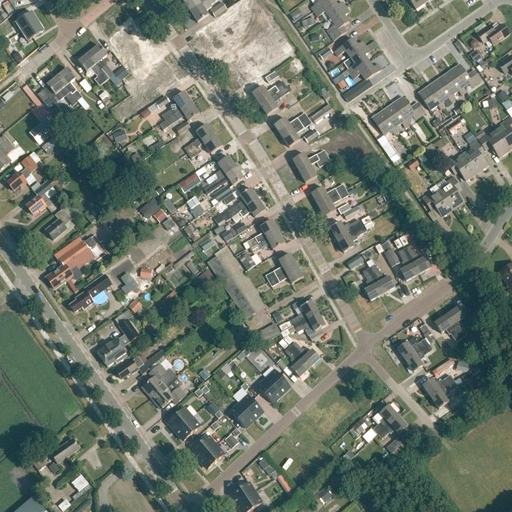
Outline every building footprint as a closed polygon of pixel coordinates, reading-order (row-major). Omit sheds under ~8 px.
[(185,0),(182,2),(190,13),(208,0),(185,0)] [(208,0),(190,13),(197,24),(208,17),(204,11),(210,7),(219,0),(208,0)] [(311,9),(314,13),(333,1),(332,0),(316,0),(319,3),(311,9)] [(408,0),(416,10),(426,3),(424,0),(408,0)] [(325,13),(330,19),(346,8),(342,3),(337,7),(333,1),(314,13),(318,18),(325,13)] [(210,12),(215,19),(227,11),(222,4),(210,12)] [(327,32),(334,42),(347,33),(344,27),(349,24),(345,17),(350,14),(346,8),(330,19),(335,26),(327,32)] [(290,16),(294,22),(300,18),(296,12),(290,16)] [(15,24),(21,33),(38,23),(32,13),(15,24)] [(44,32),(38,23),(21,33),(28,43),(44,32)] [(221,23),(205,34),(212,45),(228,34),(221,23)] [(132,25),(121,33),(133,49),(143,41),(132,25)] [(489,40),(493,47),(509,36),(502,25),(490,33),(487,28),(477,35),(483,44),(489,40)] [(121,33),(111,40),(122,56),(133,49),(121,33)] [(228,34),(212,45),(219,56),(236,45),(228,34)] [(350,59),(366,48),(363,43),(357,46),(354,41),(353,40),(334,53),(338,58),(345,52),(350,59)] [(16,43),(11,45),(15,54),(20,52),(16,43)] [(88,55),(109,80),(114,76),(106,67),(107,66),(102,61),(107,57),(99,47),(88,55)] [(350,76),(369,63),(365,57),(370,53),(366,48),(350,59),(355,66),(347,71),(350,76)] [(329,49),(319,56),(323,61),(333,54),(329,49)] [(481,55),(477,50),(469,56),(473,61),(481,55)] [(247,54),(231,65),(237,74),(254,63),(247,54)] [(94,82),(99,88),(109,80),(88,55),(78,64),(86,74),(90,70),(98,79),(94,82)] [(479,65),(482,69),(493,61),(490,57),(479,65)] [(505,75),(510,71),(511,73),(511,63),(508,59),(498,66),(505,75)] [(161,60),(145,71),(152,82),(169,71),(161,60)] [(302,60),(296,64),(299,68),(305,64),(302,60)] [(254,63),(237,74),(244,83),(260,72),(254,63)] [(365,81),(366,82),(382,71),(378,65),(373,69),(369,63),(350,76),(353,81),(361,75),(365,81)] [(461,90),(463,88),(469,85),(472,89),(482,82),(474,71),(467,76),(460,65),(449,73),(461,90)] [(114,77),(121,83),(128,74),(122,68),(114,77)] [(57,77),(66,88),(76,79),(67,69),(57,77)] [(169,71),(152,82),(160,93),(176,82),(169,71)] [(265,79),(269,85),(278,78),(274,73),(265,79)] [(451,97),(453,96),(458,92),(462,96),(466,93),(463,88),(461,90),(449,73),(439,80),(451,97)] [(66,98),(73,107),(78,103),(70,93),(66,88),(57,77),(46,86),(51,92),(47,96),(55,105),(59,101),(56,96),(60,92),(65,98),(66,98)] [(342,81),(339,77),(332,82),(336,86),(342,81)] [(77,82),(85,91),(90,87),(82,78),(77,82)] [(440,104),(443,103),(448,99),(451,104),(456,100),(453,96),(451,97),(439,80),(428,87),(440,104)] [(252,95),(259,106),(286,88),(282,83),(267,93),(263,88),(252,95)] [(349,94),(353,100),(363,93),(358,87),(349,94)] [(440,104),(428,87),(418,94),(430,112),(438,106),(441,111),(446,107),(443,103),(440,104)] [(286,88),(259,106),(267,117),(278,110),(274,104),(290,93),(286,88)] [(70,93),(78,103),(82,99),(75,89),(70,93)] [(105,100),(112,95),(108,90),(102,95),(105,100)] [(320,95),(325,102),(330,98),(324,90),(319,93),(320,95)] [(497,96),(502,103),(509,98),(504,91),(497,96)] [(161,117),(165,122),(192,104),(186,95),(174,103),(175,104),(169,108),(171,110),(161,117)] [(155,105),(159,110),(169,103),(166,98),(155,105)] [(403,98),(392,105),(408,127),(410,125),(407,121),(412,117),(415,121),(425,114),(418,104),(411,109),(403,98)] [(497,100),(488,101),(489,109),(498,108),(497,100)] [(293,116),(307,107),(305,102),(290,112),(293,116)] [(160,126),(163,131),(184,117),(190,126),(201,118),(192,104),(165,122),(160,126)] [(311,119),(315,124),(334,111),(330,105),(311,119)] [(392,105),(382,112),(397,134),(399,132),(396,128),(402,124),(405,129),(408,127),(392,105)] [(372,120),(384,137),(391,131),(395,136),(397,134),(382,112),(372,120)] [(285,120),(274,127),(281,138),(308,120),(304,114),(289,125),(285,120)] [(496,132),(510,152),(511,150),(511,120),(509,116),(503,120),(504,123),(500,126),(502,128),(496,132)] [(40,146),(57,132),(47,120),(30,134),(40,146)] [(308,120),(281,138),(289,149),(300,141),(296,136),(312,125),(308,120)] [(440,126),(436,120),(431,124),(435,129),(440,126)] [(472,131),(464,120),(449,130),(452,134),(462,127),(467,134),(472,131)] [(333,124),(335,130),(342,125),(339,121),(333,124)] [(176,131),(179,136),(190,129),(187,123),(176,131)] [(188,155),(198,148),(203,144),(214,137),(206,126),(196,133),(200,140),(195,143),(194,143),(184,150),(188,155)] [(303,139),(307,144),(319,136),(315,130),(303,139)] [(124,131),(113,135),(116,145),(128,140),(124,131)] [(482,132),(475,137),(478,141),(485,136),(482,132)] [(492,148),(499,159),(510,152),(496,132),(490,136),(489,133),(485,136),(478,141),(485,152),(492,148)] [(56,136),(48,143),(53,149),(61,143),(56,136)] [(0,150),(1,151),(0,151),(0,170),(11,162),(11,163),(18,158),(12,152),(15,150),(5,137),(0,141),(0,150)] [(215,138),(204,146),(212,158),(224,150),(215,138)] [(463,155),(477,175),(487,167),(481,158),(485,154),(477,142),(470,147),(471,150),(463,155)] [(392,143),(388,147),(396,156),(400,153),(392,143)] [(437,151),(443,159),(447,157),(441,148),(437,151)] [(189,157),(191,161),(202,153),(200,149),(189,157)] [(292,161),(299,173),(310,167),(316,164),(327,158),(324,152),(307,161),(304,155),(292,161)] [(29,156),(36,165),(39,161),(33,153),(29,156)] [(459,172),(466,182),(477,175),(463,155),(455,161),(453,158),(446,163),(455,176),(459,172)] [(7,184),(14,192),(19,188),(21,190),(28,184),(25,181),(30,177),(29,176),(38,169),(29,158),(21,164),(27,171),(21,176),(19,174),(7,184)] [(327,158),(316,164),(319,169),(330,163),(327,158)] [(210,187),(236,169),(230,160),(219,167),(221,171),(206,182),(210,187)] [(420,165),(416,160),(407,166),(411,171),(420,165)] [(299,173),(305,185),(317,178),(310,167),(299,173)] [(244,180),(236,169),(210,187),(204,191),(207,196),(223,186),(229,182),(233,187),(244,180)] [(178,187),(184,194),(200,182),(195,174),(178,187)] [(34,194),(38,198),(26,207),(33,216),(38,212),(40,214),(47,208),(44,205),(49,201),(45,196),(53,190),(51,187),(58,182),(53,175),(46,181),(47,183),(34,194)] [(439,192),(452,211),(463,203),(457,194),(462,190),(453,178),(446,183),(447,186),(439,192)] [(311,195),(318,208),(346,192),(343,186),(326,195),(323,189),(311,195)] [(214,196),(219,204),(232,195),(227,187),(214,196)] [(318,208),(324,219),(336,212),(332,206),(349,197),(350,199),(357,195),(354,190),(347,194),(346,192),(318,208)] [(222,216),(225,221),(227,222),(259,200),(252,191),(241,199),(243,202),(222,216)] [(435,208),(442,218),(452,211),(439,192),(431,197),(429,194),(422,199),(430,212),(435,208)] [(223,202),(226,206),(236,200),(233,195),(223,202)] [(153,200),(142,210),(151,219),(161,209),(153,200)] [(266,212),(258,201),(232,219),(235,224),(251,213),(255,219),(266,212)] [(192,209),(194,211),(191,213),(195,219),(205,213),(199,204),(192,209)] [(70,205),(55,217),(59,221),(46,232),(54,242),(68,230),(65,227),(71,221),(70,220),(77,214),(70,205)] [(338,210),(341,216),(351,210),(348,205),(338,210)] [(357,208),(343,216),(346,221),(360,214),(357,208)] [(160,211),(153,217),(159,224),(166,218),(160,211)] [(361,222),(364,226),(371,222),(368,218),(361,222)] [(170,220),(163,225),(169,232),(175,227),(170,220)] [(260,228),(266,240),(278,234),(271,222),(260,228)] [(330,229),(337,242),(362,228),(359,222),(350,226),(349,225),(343,228),(341,223),(330,229)] [(364,227),(366,231),(374,228),(371,223),(364,227)] [(243,224),(234,229),(238,235),(246,229),(243,224)] [(184,231),(190,239),(191,239),(194,243),(200,238),(197,234),(199,234),(192,225),(184,231)] [(214,232),(217,237),(225,231),(222,227),(214,232)] [(337,242),(343,254),(354,248),(352,244),(357,240),(357,239),(365,234),(362,228),(337,242)] [(226,233),(222,236),(226,242),(230,239),(226,233)] [(250,249),(253,255),(263,249),(270,246),(273,252),(284,245),(278,234),(266,240),(261,243),(250,249)] [(247,244),(250,249),(261,243),(258,238),(247,244)] [(399,240),(403,247),(407,245),(404,238),(399,240)] [(64,266),(47,279),(50,283),(49,285),(52,288),(54,288),(55,290),(72,277),(71,275),(94,259),(89,251),(95,247),(90,239),(83,243),(60,260),(64,266)] [(425,249),(419,239),(414,242),(419,252),(425,249)] [(398,241),(394,243),(398,250),(402,248),(398,241)] [(379,246),(375,248),(379,255),(383,253),(379,246)] [(404,251),(418,276),(431,269),(425,259),(420,261),(417,255),(415,256),(410,247),(404,251)] [(384,254),(392,268),(399,264),(391,250),(384,254)] [(400,272),(406,283),(418,276),(404,251),(398,254),(403,263),(401,264),(404,270),(400,272)] [(240,261),(248,273),(256,267),(248,255),(240,261)] [(270,282),(297,267),(290,256),(279,262),(282,269),(277,272),(267,277),(270,282)] [(207,264),(211,269),(220,263),(216,258),(207,264)] [(359,267),(369,263),(367,259),(357,263),(359,267)] [(211,269),(214,275),(224,268),(220,263),(211,269)] [(511,264),(499,274),(511,292),(511,264)] [(297,267),(270,282),(273,288),(283,282),(282,281),(288,278),(291,285),(303,279),(297,267)] [(369,270),(383,296),(395,289),(389,278),(385,281),(381,275),(380,276),(375,267),(369,270)] [(214,275),(218,280),(227,273),(224,268),(214,275)] [(142,269),(140,277),(151,279),(152,271),(142,269)] [(364,292),(370,303),(383,296),(369,270),(363,274),(368,282),(366,283),(369,289),(364,292)] [(207,272),(198,279),(207,290),(216,283),(207,272)] [(218,280),(221,285),(230,278),(227,273),(218,280)] [(74,314),(82,310),(83,311),(94,304),(95,305),(98,306),(102,305),(104,305),(106,303),(108,301),(108,299),(104,293),(112,287),(105,276),(84,290),(86,293),(75,300),(76,302),(69,307),(74,314)] [(221,285),(224,289),(233,282),(230,278),(221,285)] [(138,288),(133,282),(122,290),(126,296),(138,288)] [(224,289),(227,292),(236,286),(233,282),(224,289)] [(359,290),(355,283),(351,286),(354,293),(359,290)] [(227,292),(229,296),(238,290),(236,286),(227,292)] [(229,296),(232,300),(241,294),(238,290),(229,296)] [(232,300),(235,305),(244,298),(241,294),(232,300)] [(235,305),(238,310),(248,303),(244,298),(235,305)] [(128,307),(134,313),(141,306),(135,300),(128,307)] [(295,311),(301,308),(306,305),(302,300),(292,306),(295,311)] [(293,329),(318,315),(311,302),(301,308),(303,313),(298,316),(298,318),(290,323),(293,329)] [(238,310),(242,315),(251,308),(248,303),(238,310)] [(251,308),(242,315),(246,320),(255,314),(251,308)] [(457,309),(446,317),(462,340),(468,337),(462,328),(463,327),(460,322),(464,319),(457,309)] [(272,316),(277,324),(283,320),(278,313),(272,316)] [(185,314),(181,324),(189,327),(193,317),(185,314)] [(325,327),(318,315),(293,329),(296,335),(305,330),(306,331),(306,332),(308,337),(325,327)] [(462,340),(446,317),(434,325),(441,335),(446,332),(449,337),(450,336),(456,344),(462,340)] [(117,340),(97,354),(102,361),(109,355),(111,357),(124,348),(138,338),(128,323),(120,328),(125,337),(119,341),(117,340)] [(286,324),(279,328),(282,332),(288,328),(286,324)] [(275,326),(270,328),(275,338),(280,336),(275,326)] [(424,326),(419,330),(424,336),(430,345),(435,341),(429,332),(424,326)] [(270,328),(265,331),(270,341),(275,338),(270,328)] [(265,331),(260,334),(265,344),(270,341),(265,331)] [(265,344),(260,334),(255,336),(261,346),(265,344)] [(487,334),(480,339),(484,345),(491,340),(487,334)] [(292,343),(287,337),(283,340),(289,346),(292,343)] [(442,337),(436,341),(444,354),(451,350),(442,337)] [(397,351),(405,362),(429,346),(425,340),(416,346),(415,345),(410,348),(407,344),(397,351)] [(279,344),(284,350),(288,347),(282,341),(279,344)] [(290,348),(310,370),(320,360),(312,351),(308,355),(303,350),(302,351),(295,344),(290,348)] [(429,346),(405,362),(413,374),(423,367),(420,362),(425,359),(424,357),(432,352),(429,346)] [(109,355),(102,361),(107,369),(115,363),(116,365),(129,356),(124,348),(111,357),(109,355)] [(291,370),(300,379),(310,370),(290,348),(285,353),(292,361),(290,362),(295,367),(291,370)] [(246,358),(250,354),(246,350),(242,354),(246,358)] [(143,377),(166,357),(162,351),(143,366),(142,366),(137,358),(116,373),(121,381),(131,374),(132,376),(139,371),(143,377)] [(450,361),(435,371),(438,375),(453,365),(450,361)] [(233,362),(228,366),(232,371),(237,367),(233,362)] [(142,389),(151,400),(166,387),(160,380),(166,375),(159,367),(149,375),(153,380),(142,389)] [(205,371),(199,376),(204,381),(210,377),(205,371)] [(221,371),(215,376),(219,380),(225,376),(221,371)] [(165,376),(170,382),(175,379),(171,372),(165,376)] [(290,388),(276,372),(267,381),(281,396),(290,388)] [(423,388),(431,399),(454,383),(450,377),(442,383),(441,382),(436,385),(433,381),(423,388)] [(257,389),(272,405),(281,396),(267,381),(257,389)] [(454,383),(431,399),(439,410),(449,404),(445,399),(450,396),(450,394),(458,388),(454,383)] [(245,384),(240,388),(245,393),(249,389),(245,384)] [(151,400),(160,411),(172,401),(176,406),(185,397),(178,389),(172,395),(166,387),(151,400)] [(210,392),(205,387),(201,391),(205,396),(210,392)] [(203,395),(199,390),(194,394),(198,399),(203,395)] [(239,406),(254,421),(263,413),(249,397),(239,406)] [(245,430),(254,421),(239,406),(230,414),(245,430)] [(398,417),(389,407),(379,415),(383,419),(379,423),(380,424),(372,431),(377,436),(398,417)] [(192,419),(184,409),(167,423),(175,433),(192,419)] [(219,412),(215,416),(219,421),(223,417),(219,412)] [(408,428),(398,417),(377,436),(382,442),(389,434),(390,436),(395,432),(399,436),(408,428)] [(200,429),(192,419),(175,433),(184,443),(200,429)] [(211,427),(215,432),(219,428),(216,423),(211,427)] [(232,434),(236,439),(240,435),(237,430),(232,434)] [(231,436),(225,442),(232,450),(239,445),(231,436)] [(399,437),(386,450),(390,455),(391,455),(405,443),(399,437)] [(216,447),(208,438),(192,452),(200,461),(216,447)] [(72,441),(51,456),(58,465),(79,450),(72,441)] [(224,457),(216,447),(200,461),(208,471),(224,457)] [(46,468),(37,457),(31,462),(39,473),(46,468)] [(54,464),(49,468),(54,474),(59,471),(54,464)] [(356,464),(350,469),(354,474),(360,469),(356,464)] [(281,477),(276,472),(272,476),(276,481),(281,477)] [(81,477),(71,485),(78,493),(71,499),(74,502),(91,489),(81,477)] [(255,494),(248,484),(230,496),(237,506),(255,494)] [(325,488),(316,496),(323,505),(332,496),(325,488)] [(255,494),(237,506),(240,511),(250,511),(262,505),(255,494)] [(44,511),(33,499),(17,511),(44,511)]
